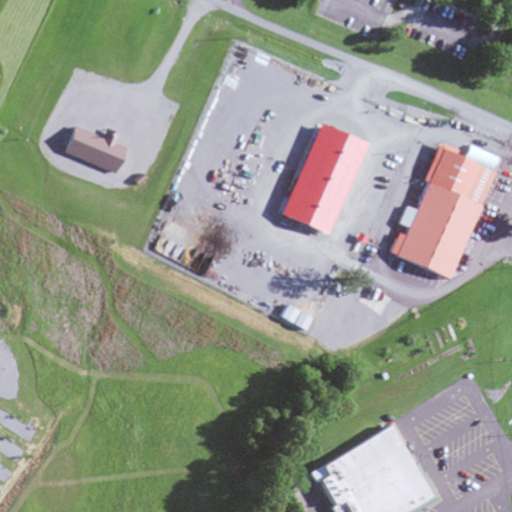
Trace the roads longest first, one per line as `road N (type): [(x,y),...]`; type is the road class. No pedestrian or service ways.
road 1 (residential): [(511,130),(246,17),(234,0)]
road 2 (residential): [(511,4),(496,38),(480,42),(332,0)]
